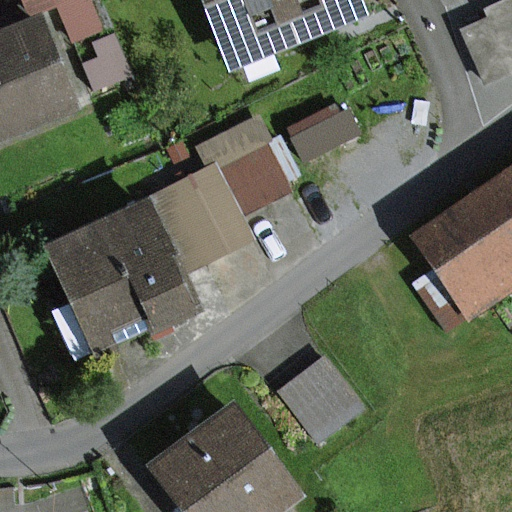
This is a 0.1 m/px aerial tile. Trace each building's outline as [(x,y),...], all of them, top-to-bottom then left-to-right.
[(99,0),(24,0),(31,16),(57,6),(92,93),(131,78),(99,0)] [(209,0),(235,63),(354,15),(347,0),(209,0)] [(511,2),(458,27),(480,75),(511,60),(511,2)] [(0,135),(70,108),(37,24),(6,37),(2,27),(0,27),(0,135)] [(348,114),(291,142),(302,163),(358,135),(348,114)] [(291,195),(255,122),(204,147),(213,166),(140,202),(144,210),(176,275),(227,250),(225,247),(249,234),(242,219),(291,195)] [(511,176),(417,241),(469,316),(511,286),(511,176)] [(144,210),(51,252),(97,353),(191,311),(176,275),(144,210)] [(324,362),(280,395),(317,444),(361,410),(324,362)] [(230,412),(154,469),(185,511),(273,511),(293,497),(230,412)]
